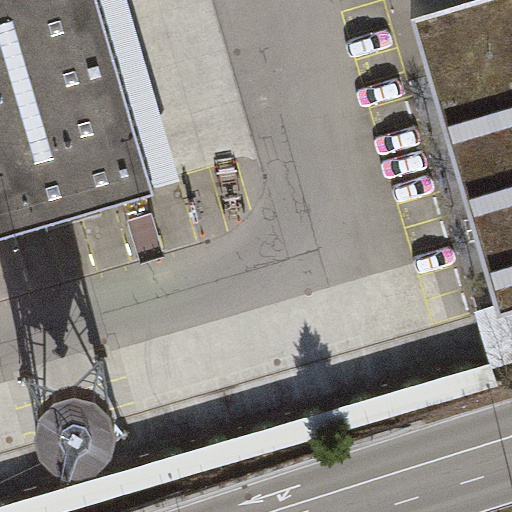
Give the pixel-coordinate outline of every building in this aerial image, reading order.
[(0,0),(0,231),(158,185),(103,0),(0,0)] [(511,284),(511,0),(414,0),(499,288),(511,284)] [(511,297),(486,302),(495,356),(511,352),(511,297)] [(93,349),(76,346),(58,348),(43,355),(29,366),(19,380),(14,396),(13,413),(18,430),(27,445),(40,456),(55,464),(72,467),(89,465),(105,458),(119,447),(128,433),(134,417),(134,400),(130,383),(121,368),(108,356),(93,349)] [(0,503),(0,511),(44,511),(497,380),(491,359),(0,503)]
